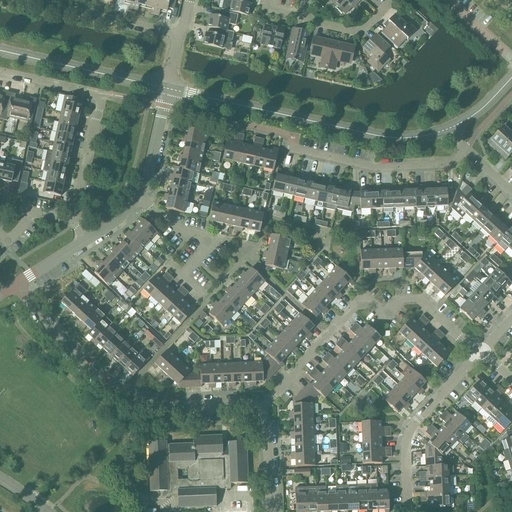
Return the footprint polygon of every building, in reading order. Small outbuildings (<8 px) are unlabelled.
[(124,0),(124,2),(130,3),(129,10),(133,11),(135,0),(124,0)] [(135,0),(133,11),(138,12),(139,5),(145,7),(146,0),(135,0)] [(146,0),(145,7),(152,8),(150,15),(155,16),(158,0),(146,0)] [(158,0),(155,16),(159,17),(160,10),(167,12),(167,9),(173,10),(175,0),(158,0)] [(248,16),(251,5),(238,2),(238,0),(223,0),(223,3),(222,10),(248,16)] [(345,14),(358,1),(357,0),(336,0),(333,3),(345,14)] [(208,27),(221,30),(227,32),(227,31),(229,24),(236,26),(238,15),(224,12),(223,19),(210,16),(208,27)] [(407,40),(416,30),(409,24),(407,25),(395,15),(388,22),(390,24),(381,34),(397,49),(406,39),(407,40)] [(280,50),(285,28),(277,26),(277,28),(268,26),(264,28),(261,46),(280,50)] [(230,51),(232,43),(234,33),(227,31),(227,32),(221,30),(219,36),(206,33),(204,45),(230,51)] [(305,52),(308,38),(306,37),(307,33),(293,30),(286,59),(293,60),(293,61),(295,61),(300,62),(303,52),(305,52)] [(378,72),(390,60),(384,54),(389,48),(376,36),(363,49),(372,58),(368,62),(378,72)] [(311,54),(321,57),(324,57),(321,67),(334,70),(334,69),(333,69),(335,60),(350,64),(354,47),(314,38),(311,54)] [(0,95),(0,115),(0,116),(0,119),(3,120),(9,93),(3,91),(2,95),(0,95)] [(9,93),(3,120),(7,121),(7,117),(17,120),(22,100),(15,99),(16,94),(9,93)] [(61,113),(78,117),(81,106),(79,106),(80,100),(65,97),(61,113)] [(22,100),(17,120),(27,122),(27,125),(30,126),(37,99),(30,98),(29,102),(22,100)] [(59,123),(76,127),(78,117),(61,113),(59,123)] [(56,133),(74,137),(76,127),(59,123),(56,133)] [(511,134),(503,127),(488,144),(505,160),(511,152),(511,134)] [(183,139),(205,144),(207,134),(189,130),(187,137),(184,136),(183,139)] [(54,143),(72,147),(74,137),(56,133),(54,143)] [(233,162),(239,134),(235,133),(233,143),(227,141),(223,160),(233,162)] [(243,164),(247,146),(242,144),(244,135),(239,134),(233,162),(243,164)] [(253,167),(259,139),(255,138),(253,147),(247,146),(243,164),(253,167)] [(184,150),(203,154),(205,144),(183,139),(182,143),(186,144),(184,150)] [(263,169),(267,150),(262,149),(264,140),(259,139),(253,167),(263,169)] [(52,153),(69,157),(72,147),(54,143),(52,153)] [(273,171),(278,150),(273,149),(272,151),(267,150),(263,169),(273,171)] [(179,159),(200,164),(203,154),(184,150),(182,157),(179,156),(179,159)] [(45,162),(67,167),(69,157),(52,153),(47,152),(45,162)] [(6,159),(5,163),(1,180),(11,183),(12,181),(17,182),(22,162),(6,159)] [(193,173),(193,174),(198,175),(200,164),(179,159),(178,163),(181,164),(180,170),(193,173)] [(67,167),(45,162),(42,172),(47,173),(65,177),(67,167)] [(180,170),(175,169),(173,175),(170,175),(169,178),(191,183),(193,174),(193,173),(180,170)] [(45,183),(63,187),(65,177),(47,173),(45,183)] [(277,175),(273,192),(283,194),(288,174),(284,173),(283,177),(277,175)] [(292,201),(293,197),(294,197),(297,180),(292,179),(293,175),(288,174),(283,194),(284,195),(283,199),(292,201)] [(170,189),(189,193),(191,183),(169,178),(168,182),(172,182),(170,189)] [(297,180),(294,197),(304,199),(309,179),(305,178),(304,182),(297,180)] [(309,179),(304,199),(315,202),(319,185),(313,184),(314,180),(309,179)] [(319,185),(315,202),(325,204),(330,183),(326,182),(325,186),(319,185)] [(63,187),(45,183),(43,193),(60,197),(63,187)] [(330,183),(325,204),(326,204),(325,210),(335,212),(336,209),(335,209),(340,189),(334,188),(335,185),(330,183)] [(436,207),(451,207),(457,191),(447,192),(447,185),(442,185),(442,190),(436,190),(436,207)] [(414,191),(415,208),(426,207),(425,186),(420,186),(420,190),(414,191)] [(426,207),(436,207),(436,190),(429,190),(429,186),(425,186),(426,207)] [(335,209),(336,209),(353,213),(354,206),(356,198),(360,199),(360,193),(351,192),(352,188),(347,187),(346,191),(340,189),(335,209)] [(392,192),(393,209),(404,208),(403,187),(399,187),(399,191),(392,192)] [(403,187),(404,208),(415,208),(414,191),(408,191),(408,187),(403,187)] [(371,209),(371,192),(365,192),(364,188),(360,188),(360,193),(360,199),(356,198),(354,206),(360,206),(360,210),(371,209)] [(371,192),(371,209),(382,209),(381,188),(377,188),(377,192),(371,192)] [(381,188),(382,209),(393,209),(392,192),(386,192),(386,188),(381,188)] [(164,198),(186,203),(189,193),(170,189),(168,196),(165,195),(164,198)] [(462,218),(466,214),(465,214),(477,202),(472,197),(475,194),(472,191),(465,198),(457,191),(451,207),(452,207),(452,208),(462,218)] [(202,207),(208,208),(211,198),(204,196),(202,207)] [(165,209),(184,213),(186,203),(164,198),(164,202),(167,202),(165,209)] [(473,222),(488,206),(485,203),(482,206),(477,202),(465,214),(466,214),(473,222)] [(218,228),(223,205),(213,203),(209,222),(216,223),(215,227),(218,228)] [(229,226),(233,208),(223,205),(218,228),(222,228),(222,225),(229,226)] [(488,206),(473,222),(481,229),(493,216),(488,212),(491,209),(488,206)] [(238,232),(243,210),(233,208),(229,226),(236,228),(235,231),(238,232)] [(249,231),(253,212),(243,210),(238,232),(242,233),(243,229),(249,231)] [(263,214),(253,212),(249,231),(255,232),(255,236),(258,237),(263,214)] [(493,216),(481,229),(489,236),(504,221),(501,218),(498,221),(493,216)] [(158,234),(152,229),(141,219),(138,222),(141,224),(136,229),(150,242),(158,234)] [(509,231),(508,231),(504,227),(507,224),(504,221),(489,236),(498,244),(500,241),(509,231)] [(506,251),(508,248),(511,243),(511,228),(508,231),(509,231),(500,241),(498,244),(506,251)] [(150,242),(136,229),(132,234),(129,231),(127,234),(143,249),(150,242)] [(445,235),(439,230),(434,235),(440,240),(445,235)] [(143,249),(127,234),(125,236),(127,239),(122,244),(136,257),(143,249)] [(291,240),(268,235),(267,239),(271,240),(269,246),(288,250),(291,240)] [(460,245),(464,241),(459,237),(455,241),(460,245)] [(129,264),(136,257),(122,244),(118,249),(115,246),(113,249),(129,264)] [(264,255),(286,260),(288,250),(269,246),(268,253),(264,252),(264,255)] [(129,264),(113,249),(111,251),(113,254),(108,259),(122,272),(129,264)] [(382,251),(382,270),(389,270),(389,273),(393,273),(392,250),(382,251)] [(402,253),(402,250),(392,250),(393,273),(396,273),(396,270),(403,269),(402,253)] [(361,252),(362,271),(369,270),(369,274),(372,274),(371,251),(361,252)] [(371,251),(372,274),(375,274),(375,270),(382,270),(382,251),(371,251)] [(309,262),(315,256),(310,252),(304,258),(309,262)] [(402,253),(403,269),(410,269),(412,267),(414,268),(427,254),(424,252),(402,253)] [(476,260),(480,256),(475,252),(471,255),(476,260)] [(420,278),(435,262),(427,254),(414,268),(420,274),(417,276),(420,278)] [(263,270),(267,273),(272,268),(284,270),(286,260),(264,255),(263,259),(267,260),(265,267),(263,270)] [(164,262),(159,257),(156,261),(161,265),(164,262)] [(122,272),(108,259),(104,263),(102,261),(99,264),(115,279),(122,272)] [(485,259),(480,263),(484,267),(489,262),(485,259)] [(498,267),(502,263),(498,259),(494,263),(498,267)] [(149,269),(154,273),(161,265),(156,261),(149,269)] [(430,283),(443,269),(435,262),(420,278),(422,281),(425,278),(430,283)] [(115,279),(99,264),(97,267),(99,269),(94,274),(108,287),(115,279)] [(353,283),(337,268),(330,275),(344,288),(348,284),(351,286),(353,283)] [(265,282),(251,269),(246,274),(244,272),(241,275),(258,290),(265,282)] [(435,292),(450,276),(443,269),(430,283),(434,287),(432,290),(435,292)] [(478,274),(474,270),(469,275),(474,279),(478,274)] [(489,278),(501,290),(505,285),(508,288),(511,284),(497,270),(489,278)] [(151,297),(170,276),(167,273),(160,280),(156,276),(143,290),(151,297)] [(237,284),(251,297),(258,290),(241,275),(239,277),(242,279),(237,284)] [(344,288),(330,275),(323,283),(339,298),(342,295),(339,293),(344,288)] [(466,279),(470,283),(474,279),(469,275),(466,279)] [(170,276),(151,297),(158,304),(171,290),(167,286),(174,279),(170,276)] [(450,276),(435,292),(437,295),(440,292),(445,297),(457,283),(450,276)] [(501,290),(489,278),(481,286),(497,300),(500,297),(497,294),(501,290)] [(339,298),(323,283),(316,290),(330,303),(335,298),(337,300),(339,298)] [(227,289),(244,305),(251,297),(237,284),(232,289),(230,287),(227,289)] [(82,296),(87,292),(79,285),(62,303),(67,308),(64,311),(67,313),(82,296)] [(497,300),(481,286),(474,294),(487,306),(491,301),(494,304),(497,300)] [(171,290),(158,304),(166,311),(185,290),(182,287),(176,294),(171,290)] [(223,299),(237,312),(244,305),(227,289),(225,292),(228,294),(223,299)] [(185,290),(166,311),(173,318),(186,304),(182,300),(188,293),(185,290)] [(330,303),(316,290),(309,298),(325,313),(328,310),(325,308),(330,303)] [(110,302),(115,297),(112,294),(107,299),(110,302)] [(467,302),(482,316),(486,313),(483,310),(487,306),(474,294),(467,302)] [(90,303),(82,296),(67,313),(69,315),(72,313),(76,317),(90,303)] [(302,305),(316,318),(320,313),(323,316),(325,313),(309,298),(302,305)] [(117,304),(132,318),(136,313),(121,299),(117,304)] [(213,305),(230,320),(237,312),(223,299),(218,304),(216,302),(213,305)] [(459,310),(472,322),(476,317),(479,320),(482,316),(467,302),(459,310)] [(81,327),(97,310),(90,303),(76,317),(81,322),(79,325),(81,327)] [(181,325),(196,309),(192,306),(190,308),(186,304),(173,318),(181,325)] [(230,320),(213,305),(211,307),(214,309),(209,315),(223,328),(230,320)] [(97,310),(81,327),(84,329),(86,327),(91,331),(101,321),(105,317),(97,310)] [(206,315),(203,312),(198,317),(202,321),(206,315)] [(300,315),(293,323),(309,338),(312,335),(309,333),(314,328),(300,315)] [(412,319),(399,333),(407,340),(426,319),(422,316),(416,323),(412,319)] [(426,319),(407,340),(414,347),(427,333),(423,329),(429,322),(426,319)] [(199,320),(194,326),(198,330),(203,324),(199,320)] [(108,328),(101,321),(91,331),(88,335),(93,340),(91,342),(93,344),(108,328)] [(140,330),(145,325),(142,322),(137,327),(140,330)] [(309,338),(293,323),(286,330),(300,343),(304,338),(307,341),(309,338)] [(381,339),(367,326),(363,330),(356,324),(353,327),(374,346),(381,339)] [(353,341),(367,354),(374,346),(353,327),(350,330),(357,337),(353,341)] [(108,328),(93,344),(96,347),(99,345),(103,349),(116,335),(108,328)] [(148,328),(144,333),(152,340),(156,336),(148,328)] [(300,343),(286,330),(279,338),(295,353),(298,350),(295,348),(300,343)] [(427,333),(414,347),(422,354),(441,333),(437,330),(431,337),(427,333)] [(441,333),(422,354),(429,361),(442,347),(438,343),(444,336),(441,333)] [(108,358),(123,342),(116,335),(103,349),(108,353),(105,356),(108,358)] [(159,348),(164,343),(156,336),(152,340),(159,348)] [(295,353),(279,338),(272,345),(286,358),(290,353),(293,355),(295,353)] [(367,354),(353,341),(349,345),(342,338),(339,342),(360,361),(367,354)] [(118,362),(130,348),(123,342),(108,358),(111,361),(113,358),(118,362)] [(343,352),(339,356),(353,369),(360,361),(339,342),(336,345),(343,352)] [(286,358),(272,345),(265,353),(271,358),(280,367),(281,368),(284,365),(281,363),(286,358)] [(442,347),(429,361),(437,368),(448,357),(451,359),(455,355),(448,349),(446,351),(442,347)] [(123,372),(138,355),(130,348),(118,362),(123,367),(120,370),(123,372)] [(167,351),(152,367),(155,369),(157,367),(162,372),(175,358),(167,351)] [(138,355),(123,372),(125,375),(128,372),(133,377),(149,359),(142,352),(138,355)] [(325,357),(346,376),(353,369),(339,356),(335,360),(328,353),(325,357)] [(325,371),(339,384),(346,376),(325,357),(322,360),(329,367),(325,371)] [(175,358),(162,372),(167,376),(165,379),(167,381),(183,365),(175,358)] [(262,367),(267,382),(280,367),(271,358),(262,367)] [(231,365),(232,387),(236,387),(235,384),(242,383),(241,364),(231,365)] [(241,364),(242,383),(248,383),(249,387),(252,386),(252,364),(241,364)] [(252,364),(252,386),(256,386),(256,383),(267,382),(262,367),(262,364),(252,364)] [(387,367),(392,372),(395,369),(390,364),(387,367)] [(173,381),(181,388),(190,372),(191,372),(183,365),(167,381),(170,384),(173,381)] [(212,388),(211,365),(200,366),(200,372),(201,385),(202,385),(208,385),(208,388),(212,388)] [(211,365),(212,388),(215,388),(215,385),(222,384),(221,365),(211,365)] [(221,365),(222,384),(228,384),(228,387),(232,387),(231,365),(221,365)] [(311,372),(332,391),(339,384),(325,371),(321,375),(314,369),(311,372)] [(405,378),(421,393),(424,391),(421,389),(426,383),(412,370),(405,378)] [(190,372),(181,388),(202,387),(202,385),(201,385),(200,372),(190,372)] [(315,382),(311,386),(319,393),(325,399),(332,391),(311,372),(308,375),(315,382)] [(365,382),(359,376),(354,381),(361,387),(365,382)] [(376,379),(381,384),(384,380),(379,376),(376,379)] [(475,381),(477,383),(478,383),(464,398),(472,406),(475,403),(474,402),(487,388),(483,385),(485,383),(478,377),(475,381)] [(421,393),(405,378),(398,386),(412,399),(416,394),(419,396),(421,393)] [(381,384),(376,379),(372,383),(377,387),(381,384)] [(309,384),(296,398),(293,401),(309,404),(319,393),(311,386),(309,384)] [(501,389),(498,385),(491,392),(487,388),(474,402),(475,403),(482,409),(501,389)] [(412,399),(398,386),(391,393),(407,409),(409,406),(407,404),(412,399)] [(501,389),(482,409),(489,416),(502,402),(498,399),(504,392),(501,389)] [(383,401),(398,414),(402,409),(405,411),(407,409),(391,393),(383,401)] [(502,402),(489,416),(497,423),(511,406),(511,399),(506,406),(502,402)] [(290,415),(313,414),(312,404),(309,404),(293,401),(293,412),(290,412),(290,415)] [(511,406),(497,423),(504,430),(511,421),(511,406)] [(463,433),(470,426),(456,413),(452,417),(446,410),(442,414),(463,433)] [(294,425),(313,424),(313,414),(290,415),(290,419),(294,418),(294,425)] [(469,439),(463,433),(442,414),(439,417),(446,424),(442,428),(456,441),(462,446),(469,439)] [(380,422),(361,423),(361,433),(390,432),(390,427),(380,428),(380,422)] [(313,424),(294,425),(294,432),(290,432),(290,436),(314,435),(313,424)] [(428,429),(449,448),(456,441),(442,428),(438,432),(432,426),(428,429)] [(449,448),(428,429),(425,432),(432,439),(428,443),(442,456),(449,448)] [(390,432),(361,433),(362,443),(381,442),(380,437),(390,436),(390,432)] [(295,446),(314,445),(314,435),(290,436),(291,439),(295,439),(295,446)] [(215,489),(230,489),(230,484),(248,483),(246,442),(228,443),(222,443),(221,436),(193,437),(193,444),(169,445),(169,446),(167,446),(166,441),(148,442),(150,492),(165,491),(166,497),(177,496),(178,508),(216,507),(215,489)] [(381,442),(362,443),(362,454),(391,452),(391,448),(381,448),(381,442)] [(442,466),(442,456),(428,443),(425,446),(426,467),(429,467),(442,466)] [(291,456),(315,455),(314,445),(295,446),(295,453),(291,453),(291,456)] [(511,448),(508,450),(509,451),(503,452),(506,462),(508,462),(508,461),(511,459),(511,448)] [(391,452),(362,454),(363,464),(382,463),(382,457),(391,457),(391,452)] [(315,455),(291,456),(291,459),(295,459),(296,466),(315,465),(315,455)] [(453,465),(448,466),(442,466),(429,467),(429,472),(419,473),(419,478),(448,476),(448,474),(453,474),(453,465)] [(448,476),(419,478),(420,482),(429,482),(430,487),(449,486),(448,476)] [(346,486),(347,511),(350,511),(351,511),(358,511),(357,485),(346,486)] [(357,485),(358,511),(364,510),(364,511),(367,511),(367,485),(357,485)] [(367,485),(367,511),(371,511),(371,510),(378,510),(377,491),(377,485),(367,485)] [(336,492),(337,511),(344,511),(347,511),(346,486),(337,486),(337,492),(336,492)] [(449,486),(430,487),(430,492),(420,493),(420,498),(449,497),(449,486)] [(316,488),(317,511),(323,511),(326,511),(326,493),(326,487),(316,488)] [(295,488),(295,494),(295,511),(306,511),(306,488),(295,488)] [(306,488),(306,511),(314,511),(317,511),(316,488),(306,488)] [(388,511),(388,491),(377,491),(378,510),(385,510),(384,511),(388,511)] [(326,493),(326,511),(330,511),(337,511),(336,492),(326,493)] [(449,497),(420,498),(421,502),(430,502),(430,508),(429,511),(448,511),(448,507),(450,507),(449,497)]
